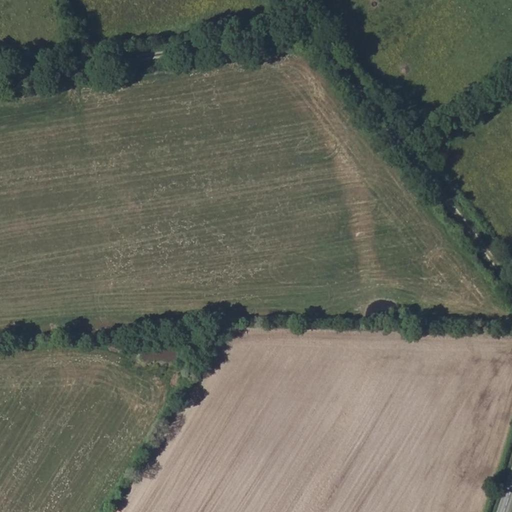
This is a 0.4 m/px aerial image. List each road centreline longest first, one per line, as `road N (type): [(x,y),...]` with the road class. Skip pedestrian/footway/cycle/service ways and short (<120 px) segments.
road 1 (track): [(511,284),(308,28)]
road 2 (track): [(308,28),(0,78)]
